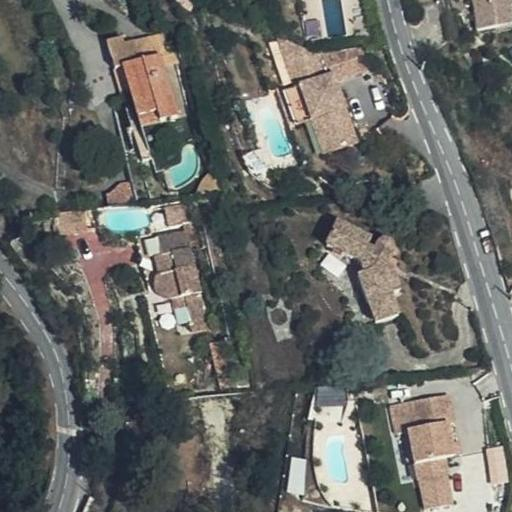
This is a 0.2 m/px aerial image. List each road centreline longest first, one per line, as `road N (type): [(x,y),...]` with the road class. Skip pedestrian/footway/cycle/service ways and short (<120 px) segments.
road 1 (tertiary): [(511,361),(391,0)]
road 2 (tertiary): [(0,266),(43,324),(67,386),(71,457),(59,511)]
